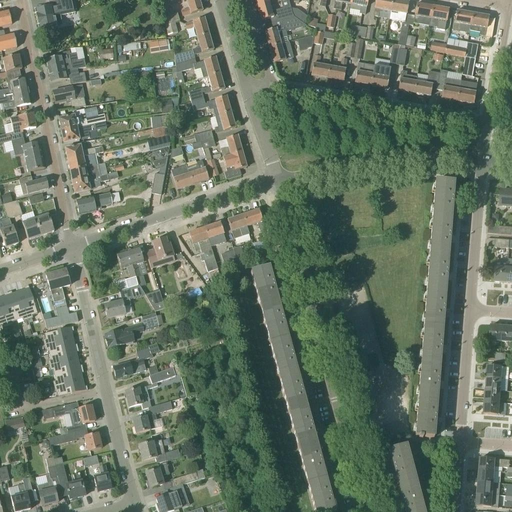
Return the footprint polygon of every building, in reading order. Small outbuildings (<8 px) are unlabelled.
[(34,10),(35,12),(35,15),(37,26),(38,26),(39,31),(56,27),(54,17),(75,13),(71,0),(59,0),(59,1),(58,1),(50,2),(51,7),(34,10)] [(198,0),(185,0),(188,9),(181,12),(182,17),(202,12),(198,0)] [(350,5),(350,0),(334,0),(333,10),(340,11),(342,3),(350,5)] [(350,0),(350,5),(349,10),(359,12),(359,14),(365,15),(367,0),(350,0)] [(388,20),(391,0),(375,0),(373,17),(377,17),(377,18),(388,20)] [(392,0),(391,0),(388,20),(405,22),(408,3),(392,0)] [(257,6),(261,21),(281,15),(279,10),(271,12),(268,2),(257,6)] [(164,26),(165,26),(174,23),(179,22),(177,14),(172,16),(169,4),(163,5),(164,26)] [(412,24),(418,25),(429,27),(430,19),(432,7),(416,4),(412,24)] [(430,19),(438,21),(436,30),(444,31),(448,10),(432,7),(430,19)] [(290,9),(280,12),(283,21),(293,18),(290,9)] [(452,31),(468,34),(472,14),(456,11),(454,23),(452,23),(451,28),(453,28),(452,31)] [(0,14),(0,27),(11,25),(8,13),(0,14)] [(469,34),(470,32),(480,33),(479,36),(485,37),(488,17),(472,14),(468,34),(469,34)] [(326,26),(326,28),(333,29),(334,29),(336,17),(328,15),(326,26)] [(293,18),(284,21),(286,30),(295,27),(296,29),(304,26),(293,18)] [(194,28),(196,38),(209,35),(204,19),(184,25),(186,30),(194,28)] [(306,27),(316,28),(316,25),(317,20),(307,19),(306,27)] [(174,23),(165,26),(167,36),(177,33),(174,23)] [(350,37),(353,37),(356,38),(364,39),(366,29),(352,26),(350,34),(350,37)] [(287,38),(285,32),(284,27),(264,33),(269,49),(281,45),(279,40),(287,38)] [(374,29),(367,28),(365,40),(371,41),(374,29)] [(407,29),(401,28),(398,46),(400,46),(404,47),(407,29)] [(332,34),(323,32),(323,34),(315,33),(313,45),(321,46),(323,39),(334,41),(335,34),(332,34)] [(0,38),(0,56),(2,56),(1,52),(16,49),(13,35),(0,38)] [(209,35),(196,38),(199,49),(192,51),(193,56),(213,51),(209,35)] [(311,48),(314,36),(297,41),(300,51),(311,48)] [(415,38),(407,37),(405,46),(413,48),(415,38)] [(167,38),(149,43),(152,55),(170,50),(167,38)] [(447,40),(436,38),(434,50),(444,52),(447,40)] [(356,40),(355,45),(353,59),(360,60),(362,45),(363,41),(356,40)] [(269,49),(273,64),(293,59),(289,43),(281,45),(269,49)] [(465,50),(464,58),(475,60),(477,46),(467,44),(466,50),(465,50)] [(461,57),(461,58),(464,58),(465,50),(446,47),(444,54),(461,57)] [(396,66),(399,50),(392,48),(389,64),(396,66)] [(100,51),(102,61),(113,59),(112,50),(100,51)] [(403,67),(406,51),(399,50),(396,66),(403,67)] [(175,66),(189,62),(187,52),(174,56),(175,66)] [(71,70),(77,70),(85,68),(83,61),(77,62),(76,54),(45,60),(47,71),(63,67),(62,62),(69,61),(71,70)] [(434,54),(433,61),(441,62),(442,56),(434,54)] [(311,76),(326,79),(329,67),(319,65),(320,57),(314,56),(311,76)] [(5,73),(21,70),(18,57),(2,60),(5,73)] [(208,77),(208,78),(220,75),(215,58),(192,65),(197,80),(208,77)] [(472,78),(475,60),(464,58),(463,62),(464,62),(461,76),(472,78)] [(329,67),(326,79),(343,82),(347,62),(347,60),(342,59),(341,61),(340,69),(329,67)] [(85,82),(84,74),(78,75),(77,70),(71,70),(69,61),(62,62),(63,67),(47,71),(50,83),(69,80),(70,85),(85,82)] [(175,66),(175,68),(176,78),(177,87),(184,84),(181,72),(192,69),(189,62),(175,66)] [(354,84),(370,87),(372,75),(361,73),(363,65),(358,64),(354,84)] [(374,66),(372,75),(370,87),(386,90),(390,69),(374,66)] [(441,99),(456,102),(460,82),(446,80),(447,72),(440,71),(439,74),(436,91),(442,92),(441,99)] [(397,92),(413,94),(415,82),(416,78),(406,76),(406,73),(401,72),(397,92)] [(431,90),(436,91),(439,74),(429,72),(426,84),(415,82),(413,94),(430,97),(431,90)] [(138,82),(149,80),(148,73),(137,74),(138,82)] [(220,75),(208,78),(210,88),(203,90),(203,91),(204,94),(205,95),(224,90),(220,75)] [(0,97),(28,92),(25,80),(21,81),(20,76),(5,79),(8,90),(0,91),(0,97)] [(460,82),(456,102),(473,105),(476,85),(460,82)] [(74,100),(72,88),(52,92),(55,105),(70,102),(71,109),(85,107),(83,98),(74,100)] [(188,95),(191,103),(203,100),(202,95),(204,94),(203,91),(188,95)] [(28,92),(0,97),(0,105),(14,102),(15,108),(30,105),(28,92)] [(212,110),(214,117),(230,113),(226,97),(207,103),(207,104),(208,108),(209,111),(212,110)] [(176,112),(179,98),(171,99),(171,100),(160,102),(161,114),(172,113),(173,113),(176,112)] [(207,104),(204,105),(203,100),(191,103),(193,112),(206,109),(208,108),(207,104)] [(61,132),(93,125),(105,122),(104,115),(86,119),(84,110),(72,113),(72,117),(58,120),(61,132)] [(230,113),(214,117),(218,129),(214,130),(215,134),(235,129),(230,113)] [(22,134),(21,132),(35,129),(32,115),(10,120),(13,134),(0,136),(0,144),(11,142),(23,139),(22,134)] [(159,117),(161,128),(161,129),(171,127),(172,127),(173,123),(172,115),(159,117)] [(152,128),(160,127),(159,116),(151,117),(152,128)] [(95,130),(93,125),(61,132),(63,144),(79,141),(78,135),(95,132),(95,130)] [(152,130),(153,131),(154,139),(172,136),(171,127),(161,129),(161,128),(152,130)] [(193,136),(193,137),(195,144),(200,143),(213,139),(210,132),(193,136)] [(171,137),(147,143),(149,152),(169,148),(171,137)] [(193,137),(183,140),(185,147),(191,145),(195,144),(193,137)] [(237,137),(225,140),(228,148),(220,151),(222,158),(229,156),(242,152),(237,137)] [(14,157),(23,155),(27,173),(44,169),(38,143),(24,146),(23,139),(11,142),(14,157)] [(215,147),(213,139),(200,143),(202,149),(202,151),(215,147)] [(195,144),(191,145),(193,150),(193,151),(202,149),(200,143),(195,144)] [(64,150),(67,161),(103,153),(102,147),(81,152),(80,146),(64,150)] [(182,153),(180,148),(171,151),(170,160),(183,155),(182,153)] [(229,156),(231,167),(225,168),(226,174),(223,175),(225,181),(240,176),(238,170),(246,168),(242,152),(229,156)] [(103,153),(67,161),(69,172),(84,168),(83,163),(96,160),(98,160),(97,155),(103,153)] [(152,162),(155,170),(166,167),(167,158),(152,162)] [(187,168),(192,186),(208,181),(202,161),(196,163),(197,164),(187,168)] [(206,163),(209,171),(215,169),(212,161),(206,163)] [(69,172),(72,183),(106,176),(99,177),(98,171),(97,166),(85,169),(84,168),(69,172)] [(170,172),(177,191),(192,186),(187,168),(176,171),(176,170),(170,172)] [(151,194),(161,196),(164,176),(154,174),(151,194)] [(99,183),(101,183),(108,182),(106,176),(72,183),(74,194),(89,191),(100,187),(99,183)] [(45,180),(32,183),(31,177),(18,181),(20,186),(15,188),(14,189),(16,196),(18,197),(22,196),(48,189),(45,180)] [(450,220),(451,208),(452,200),(453,184),(434,182),(432,219),(450,220)] [(511,192),(501,192),(500,196),(500,207),(511,207),(511,192)] [(79,216),(88,214),(95,213),(94,207),(100,206),(100,207),(112,205),(110,194),(76,202),(79,216)] [(42,195),(32,198),(30,198),(32,205),(44,202),(42,195)] [(10,203),(15,217),(22,215),(17,201),(10,203)] [(10,203),(3,205),(7,219),(9,219),(15,217),(10,203)] [(258,210),(242,216),(246,227),(256,224),(259,232),(264,230),(262,222),(258,210)] [(35,219),(41,237),(54,232),(48,216),(48,215),(35,219)] [(246,227),(242,216),(227,221),(233,240),(249,235),(246,227)] [(11,227),(9,219),(7,219),(2,221),(5,229),(0,230),(0,231),(6,248),(18,244),(13,227),(11,227)] [(41,237),(35,219),(22,223),(28,241),(41,237)] [(448,257),(450,220),(432,219),(429,255),(448,257)] [(207,240),(208,240),(218,237),(220,244),(226,242),(220,223),(204,228),(207,240)] [(497,235),(507,236),(511,236),(511,228),(498,227),(497,235)] [(194,252),(200,251),(201,254),(199,255),(202,262),(203,262),(207,273),(218,270),(211,251),(208,240),(207,240),(204,228),(188,233),(194,252)] [(168,264),(166,259),(173,257),(169,244),(167,245),(165,239),(152,243),(154,250),(146,253),(151,269),(168,264)] [(497,240),(496,249),(508,249),(509,241),(505,241),(497,240)] [(232,251),(237,265),(245,262),(240,247),(232,249),(232,251)] [(138,248),(127,251),(135,278),(141,277),(138,265),(143,263),(138,248)] [(268,248),(259,251),(255,252),(257,259),(270,255),(268,248)] [(129,290),(139,287),(139,286),(138,286),(136,282),(135,278),(127,251),(116,255),(121,271),(126,269),(129,280),(114,285),(113,285),(112,286),(112,287),(112,289),(113,290),(114,291),(115,291),(116,291),(117,293),(119,292),(129,290)] [(227,253),(231,266),(237,265),(232,251),(227,253)] [(429,255),(426,291),(445,293),(448,257),(429,255)] [(495,262),(494,283),(506,284),(507,263),(505,263),(495,262)] [(250,273),(260,309),(278,304),(268,268),(250,273)] [(65,271),(55,273),(45,276),(58,322),(69,318),(61,288),(70,286),(65,271)] [(25,290),(18,292),(29,324),(33,323),(31,319),(33,318),(32,316),(37,314),(28,286),(24,288),(25,290)] [(131,300),(145,296),(139,287),(129,290),(131,300)] [(145,296),(155,312),(164,309),(159,291),(145,296)] [(442,329),(445,293),(426,291),(423,328),(442,329)] [(24,321),(25,321),(26,326),(30,325),(29,324),(18,292),(12,294),(11,292),(7,293),(17,321),(18,324),(24,322),(24,321)] [(5,297),(0,298),(0,304),(7,327),(12,325),(11,322),(17,321),(7,293),(4,294),(5,297)] [(107,319),(125,315),(123,308),(130,306),(129,300),(104,306),(107,319)] [(278,304),(260,309),(269,344),(287,339),(278,304)] [(151,315),(151,314),(141,317),(142,318),(141,318),(145,331),(159,328),(158,326),(163,325),(161,316),(156,317),(155,314),(151,315)] [(108,349),(124,345),(125,345),(126,346),(133,345),(133,343),(134,343),(132,336),(144,332),(142,324),(134,326),(135,328),(104,336),(108,349)] [(490,344),(499,345),(500,342),(501,342),(502,327),(490,326),(489,341),(491,341),(490,344)] [(511,328),(502,327),(501,342),(511,343),(511,328)] [(44,345),(72,339),(71,332),(73,332),(72,328),(44,334),(45,339),(43,340),(44,345)] [(420,364),(439,365),(442,329),(433,328),(423,328),(420,364)] [(72,339),(44,345),(45,350),(48,350),(49,355),(77,349),(77,345),(74,346),(72,339)] [(287,339),(269,344),(278,379),(297,374),(287,339)] [(135,351),(138,361),(113,369),(116,380),(145,372),(142,360),(152,357),(151,355),(159,352),(156,344),(154,345),(135,351)] [(77,349),(49,355),(51,361),(48,362),(49,366),(77,360),(76,353),(78,352),(77,349)] [(28,351),(30,360),(39,358),(38,350),(28,351)] [(32,369),(42,367),(40,359),(30,361),(32,369)] [(77,360),(49,366),(50,371),(53,371),(54,376),(82,370),(81,366),(79,366),(77,360)] [(436,402),(439,365),(420,364),(418,400),(436,402)] [(156,384),(178,376),(183,374),(180,366),(148,377),(151,385),(146,388),(146,391),(157,387),(156,384)] [(161,372),(159,366),(149,369),(151,375),(161,372)] [(487,367),(486,379),(501,380),(502,367),(487,367)] [(53,387),(82,381),(81,374),(83,373),(82,370),(54,376),(55,381),(52,382),(53,387)] [(278,379),(288,414),(306,409),(297,374),(278,379)] [(485,391),(500,391),(501,380),(486,379),(485,391)] [(59,397),(87,391),(86,387),(84,387),(82,381),(53,387),(55,392),(57,392),(59,397)] [(41,382),(35,384),(36,391),(43,389),(41,382)] [(129,408),(141,405),(142,405),(141,405),(139,396),(147,394),(146,391),(146,388),(125,393),(129,408)] [(485,391),(484,403),(499,404),(500,391),(485,391)] [(434,435),(436,402),(418,400),(415,437),(418,437),(418,439),(422,439),(422,437),(434,438),(434,435)] [(151,408),(148,409),(149,416),(146,417),(132,420),(135,435),(150,431),(150,430),(154,429),(152,422),(156,421),(155,416),(159,414),(159,413),(172,410),(170,403),(151,408)] [(483,415),(498,416),(499,404),(484,403),(483,415)] [(65,406),(52,409),(54,418),(67,415),(65,406)] [(70,412),(73,427),(66,428),(67,435),(75,433),(86,430),(85,424),(95,422),(91,407),(70,412)] [(306,409),(288,414),(297,449),(316,444),(306,409)] [(22,418),(5,421),(7,432),(24,428),(22,418)] [(77,441),(75,433),(67,435),(60,436),(48,439),(50,448),(77,441)] [(98,434),(84,438),(88,452),(101,449),(98,434)] [(165,456),(164,454),(162,447),(165,447),(163,441),(161,442),(161,441),(138,446),(142,462),(165,456)] [(316,444),(297,449),(307,485),(325,479),(316,444)] [(387,452),(392,467),(393,471),(397,487),(415,482),(410,465),(407,452),(406,447),(387,452)] [(164,454),(165,456),(166,462),(180,458),(178,450),(164,454)] [(60,488),(55,467),(53,460),(53,458),(45,460),(49,476),(35,479),(37,486),(39,493),(38,493),(42,507),(57,503),(54,489),(60,488)] [(507,468),(507,473),(511,473),(511,468),(509,469),(510,461),(495,460),(480,459),(479,471),(494,472),(494,467),(507,468)] [(157,466),(158,470),(145,474),(147,481),(146,482),(145,482),(147,489),(148,488),(149,487),(150,489),(164,485),(161,477),(169,474),(166,464),(157,466)] [(63,465),(55,467),(60,488),(66,487),(66,485),(68,485),(66,478),(63,465)] [(97,493),(111,490),(107,475),(105,466),(99,467),(101,476),(94,478),(97,493)] [(0,468),(0,481),(0,483),(9,481),(6,467),(0,468)] [(494,472),(479,471),(478,483),(493,484),(494,472)] [(75,483),(68,485),(66,485),(66,487),(69,500),(85,496),(80,474),(74,476),(75,483)] [(172,480),(174,488),(182,486),(188,484),(196,481),(197,481),(195,474),(172,480)] [(333,511),(325,479),(307,485),(314,511),(333,511)] [(423,511),(415,482),(397,487),(403,511),(423,511)] [(478,483),(477,495),(492,496),(495,496),(496,490),(493,489),(493,484),(478,483)] [(13,506),(14,511),(21,511),(30,510),(26,494),(24,485),(17,487),(19,495),(10,497),(12,506),(13,506)] [(160,492),(162,498),(156,500),(158,505),(156,505),(155,505),(157,511),(170,511),(173,511),(181,508),(177,496),(176,495),(174,488),(160,492)] [(492,496),(477,495),(476,507),(491,508),(492,496)]
